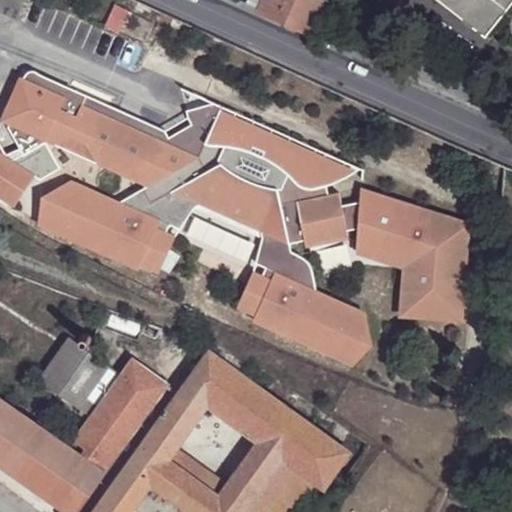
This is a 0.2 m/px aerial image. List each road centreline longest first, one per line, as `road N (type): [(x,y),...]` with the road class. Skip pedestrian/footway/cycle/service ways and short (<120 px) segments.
road 1 (tertiary): [(186,0),(511,145)]
road 2 (unknown): [(0,34),(155,103)]
